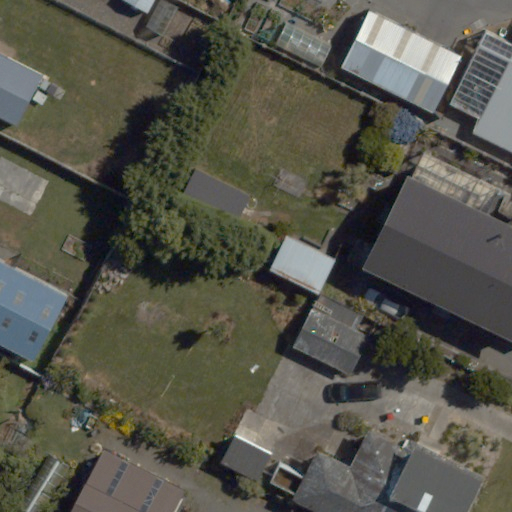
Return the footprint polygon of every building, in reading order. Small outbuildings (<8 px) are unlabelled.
[(227,0),(203,0),(222,10),(227,0)] [(462,51),(372,5),(340,66),(430,112),(462,51)] [(0,50),(0,113),(18,122),(43,72),(0,50)] [(511,106),(508,105),(473,191),(511,206),(511,106)] [(339,258),(289,230),(271,261),(322,289),(339,258)] [(511,403),(511,291),(398,236),(351,330),(510,408),(511,403)] [(57,366),(0,333),(0,416),(22,429),(57,366)] [(252,400),(168,353),(146,391),(230,439),(252,400)] [(210,511),(234,473),(162,431),(137,472),(205,511),(210,511)] [(416,511),(342,483),(330,511),(416,511)]
